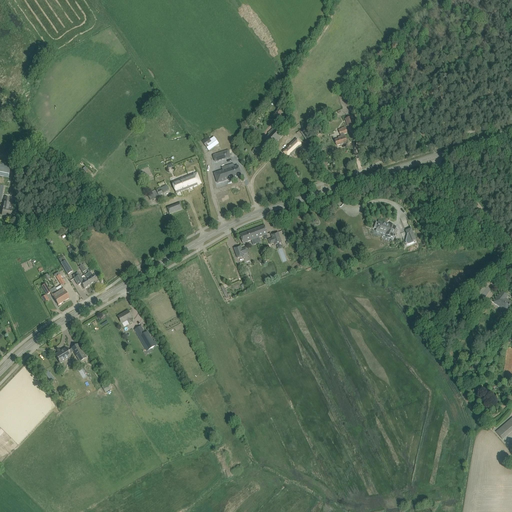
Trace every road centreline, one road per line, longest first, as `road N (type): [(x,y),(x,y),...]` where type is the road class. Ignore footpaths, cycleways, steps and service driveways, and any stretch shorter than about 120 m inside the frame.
road 1 (tertiary): [(260,212),(51,328),(0,372)]
road 2 (track): [(333,0),(286,82),(285,138),(252,175),(255,205)]
road 3 (tertiary): [(435,156),(260,212)]
road 4 (unclassified): [(511,251),(435,156)]
